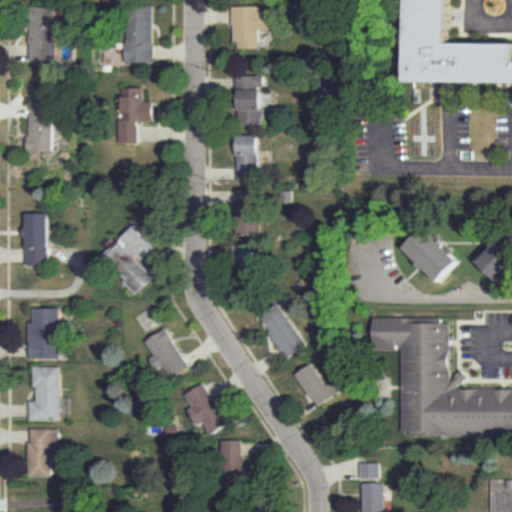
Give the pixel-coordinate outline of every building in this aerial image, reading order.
[(417,0),(417,83),(511,83),(511,43),(456,43),(456,0),(417,0)] [(128,6),(128,64),(156,64),(156,6),(128,6)] [(33,63),(33,8),(59,8),(59,64),(33,63)] [(237,43),(237,26),(235,26),(235,8),(262,8),(262,13),(276,14),(276,31),(261,30),(261,50),(240,49),(240,43),(237,43)] [(241,126),(241,93),(239,93),(239,76),(267,77),(267,94),(274,94),(273,108),(265,108),(265,126),(241,126)] [(124,89),(124,121),(120,121),(120,147),(141,146),(141,123),(156,123),(156,101),(147,101),(147,88),(124,89)] [(30,153),(32,102),(58,103),(56,154),(30,153)] [(237,180),(239,136),(262,137),(261,181),(237,180)] [(238,189),(238,234),(263,234),(263,190),(238,189)] [(282,192),(282,202),(294,203),(294,192),(282,192)] [(30,266),(30,214),(54,214),(54,266),(30,266)] [(138,224),(106,255),(141,292),(157,277),(143,262),(159,246),(138,224)] [(407,246),(428,226),(464,262),(443,283),(407,246)] [(480,263),(511,230),(511,274),(503,284),(480,263)] [(236,292),(238,246),(257,247),(257,264),(263,264),(262,293),(236,292)] [(291,359),(272,332),(273,331),(263,316),(282,303),(311,345),(291,359)] [(29,359),(30,309),(63,310),(63,359),(29,359)] [(377,318),(454,318),(453,381),(464,370),(471,377),(461,388),(511,388),(511,436),(405,435),(405,349),(377,349),(377,318)] [(150,341),(158,354),(153,357),(160,369),(165,366),(172,378),(190,366),(168,330),(150,341)] [(323,405),(344,390),(337,380),(330,385),(316,364),(301,375),(323,405)] [(31,419),(31,401),(40,401),(40,386),(38,386),(38,366),(64,366),(64,419),(31,419)] [(189,393),(197,405),(192,408),(202,425),(209,421),(215,432),(232,422),(209,382),(189,393)] [(32,476),(32,428),(63,428),(63,453),(55,453),(55,476),(32,476)] [(225,438),(225,484),(263,484),(263,462),(246,462),(246,438),(225,438)] [(362,462),(362,476),(383,476),(383,462),(362,462)] [(367,511),(366,483),(387,483),(388,510),(367,511)]
